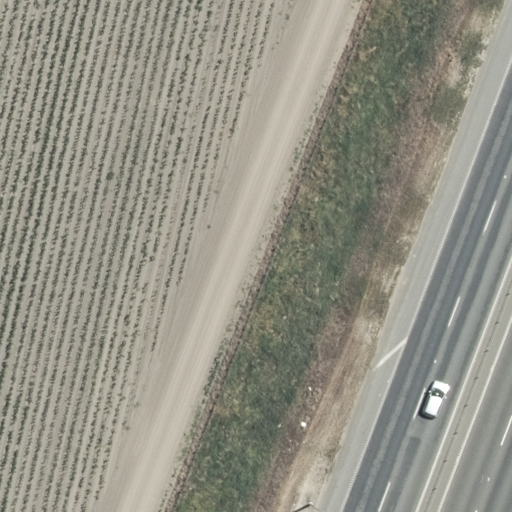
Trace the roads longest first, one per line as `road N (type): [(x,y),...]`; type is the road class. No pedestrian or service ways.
road 1 (motorway): [(244,511),(442,0)]
road 2 (trunk): [(324,511),(511,29)]
road 3 (trunk): [(511,334),(444,511)]
